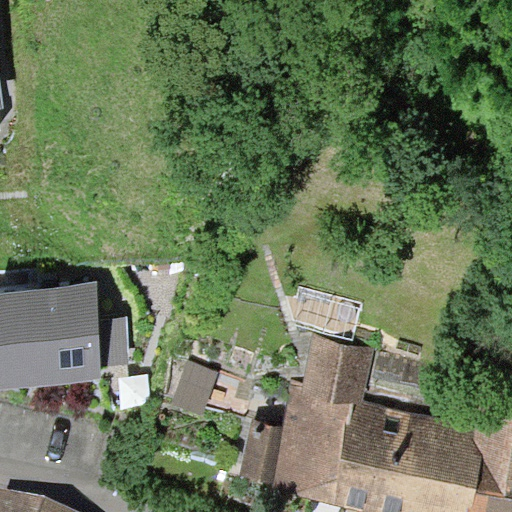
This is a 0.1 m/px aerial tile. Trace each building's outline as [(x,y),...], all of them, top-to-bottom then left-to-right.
[(0,391),(103,380),(102,369),(129,366),(128,317),(98,319),(97,281),(0,292),(0,391)] [(511,511),(511,367),(489,363),(476,425),(364,403),(375,349),(313,337),(303,387),(291,385),(283,425),(271,483),(269,492),(332,505),(368,511),(511,511)] [(189,359),(173,402),(204,414),(221,371),(189,359)] [(271,483),(283,425),(252,418),(240,476),(271,483)] [(72,511),(0,489),(0,511),(72,511)]
